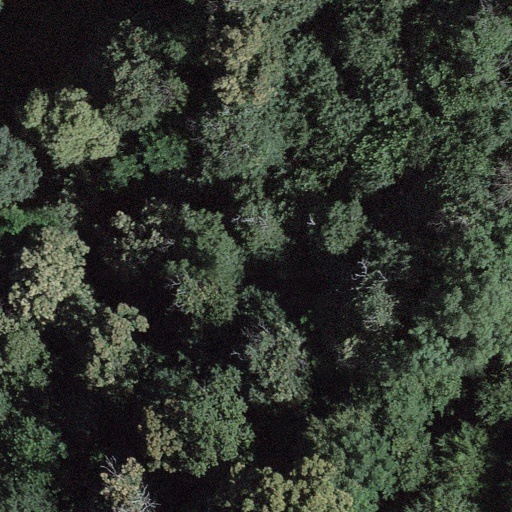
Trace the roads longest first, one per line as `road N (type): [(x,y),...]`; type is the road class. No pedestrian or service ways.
road 1 (track): [(0,315),(131,200),(232,0)]
road 2 (track): [(511,266),(422,441),(397,511)]
